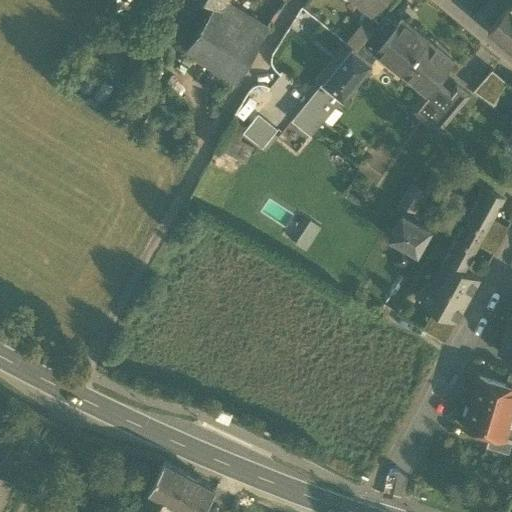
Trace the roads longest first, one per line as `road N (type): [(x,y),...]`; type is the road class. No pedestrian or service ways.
road 1 (unclassified): [(70,393),(294,0)]
road 2 (tertiary): [(70,393),(347,511)]
road 3 (residential): [(383,511),(511,255)]
